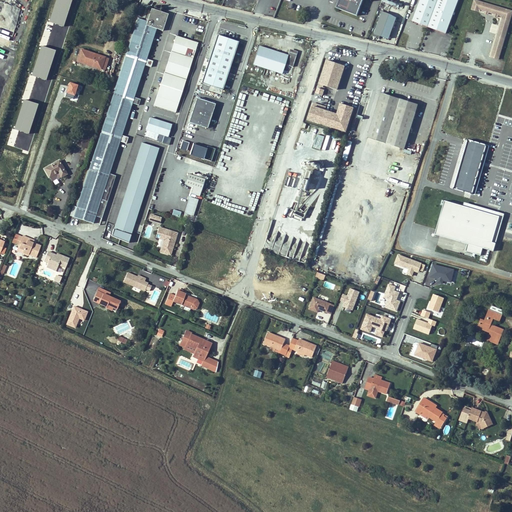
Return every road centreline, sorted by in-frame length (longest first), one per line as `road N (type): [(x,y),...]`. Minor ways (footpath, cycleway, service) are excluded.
road 1 (unclassified): [(0,204),(511,404)]
road 2 (residential): [(175,0),(511,82)]
road 3 (unknown): [(268,201),(302,224),(317,205),(322,160),(286,146)]
road 4 (unknown): [(253,19),(218,138)]
